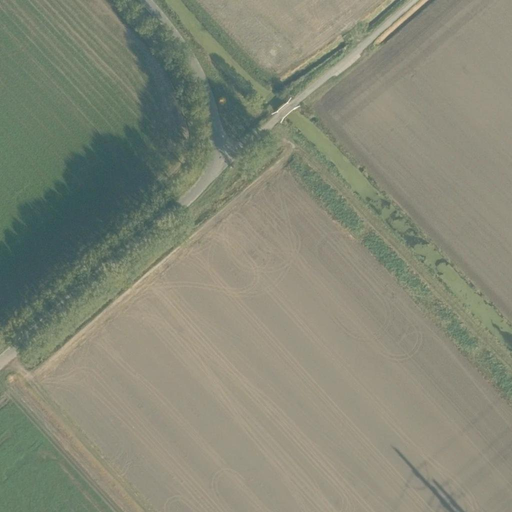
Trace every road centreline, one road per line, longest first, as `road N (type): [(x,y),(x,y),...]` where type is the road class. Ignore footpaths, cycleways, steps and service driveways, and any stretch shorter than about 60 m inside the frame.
road 1 (tertiary): [(0,361),(199,188),(217,150)]
road 2 (tertiary): [(217,150),(198,73),(145,0)]
road 3 (unclassified): [(416,0),(297,102)]
